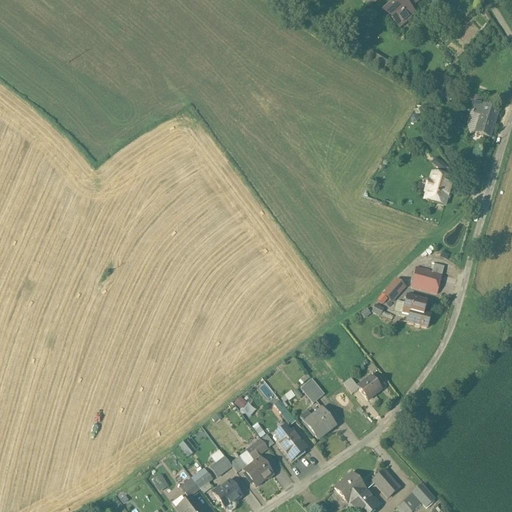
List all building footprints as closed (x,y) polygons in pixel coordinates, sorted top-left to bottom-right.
[(397,0),(383,12),(398,29),(407,22),(408,22),(408,18),(413,14),(409,9),(419,0),(397,0)] [(466,133),(493,139),(500,110),(474,103),(466,133)] [(452,177),(431,174),(425,202),(446,207),(452,177)] [(441,250),(433,242),(420,254),(429,262),(441,250)] [(433,273),(416,269),(411,289),(437,295),(444,267),(435,265),(433,273)] [(405,288),(397,280),(383,294),(392,303),(405,288)] [(428,299),(406,294),(401,311),(409,313),(406,325),(427,330),(432,314),(425,312),(428,299)] [(382,391),(370,376),(355,387),(367,403),(382,391)] [(327,392),(314,377),(303,387),(316,401),(327,392)] [(260,388),(268,399),(273,396),(265,384),(260,388)] [(298,389),(293,391),(296,399),(301,398),(298,389)] [(290,391),(280,400),(285,406),(295,396),(290,391)] [(239,397),(234,404),(241,410),(246,404),(239,397)] [(278,401),(274,405),(290,425),(295,422),(278,401)] [(310,416),(320,407),(316,402),(306,411),(310,416)] [(336,426),(321,408),(309,418),(305,413),(299,418),(319,441),(336,426)] [(252,427),(260,438),(265,435),(257,424),(252,427)] [(289,424),(271,437),(290,462),(308,449),(289,424)] [(267,448),(273,444),(266,435),(261,439),(267,448)] [(194,453),(196,450),(186,441),(183,444),(194,453)] [(187,458),(192,455),(184,442),(179,445),(187,458)] [(257,456),(266,449),(260,442),(245,453),(253,464),(242,472),(255,489),(272,475),(257,456)] [(232,465),(227,455),(213,464),(218,474),(232,465)] [(211,481),(201,469),(179,486),(189,499),(191,497),(211,481)] [(373,480),(389,496),(401,485),(385,469),(373,480)] [(346,506),(366,489),(352,473),(332,490),(346,506)] [(171,485),(164,474),(155,479),(162,490),(171,485)] [(228,480),(211,492),(224,511),(225,511),(242,501),(228,480)] [(438,499),(424,481),(399,504),(405,511),(414,511),(425,502),(430,507),(438,499)] [(351,511),(372,511),(380,505),(366,489),(346,506),(351,511)] [(182,497),(171,503),(173,507),(184,501),(182,497)] [(202,511),(191,497),(189,499),(174,510),(175,511),(202,511)]
